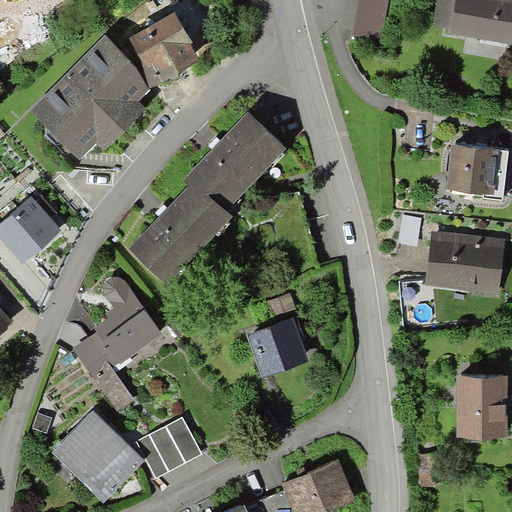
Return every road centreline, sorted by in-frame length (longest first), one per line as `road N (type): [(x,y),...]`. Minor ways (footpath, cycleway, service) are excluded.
road 1 (residential): [(296,42),(225,89),(168,145),(85,249),(52,317),(14,432),(2,511)]
road 2 (residential): [(296,42),(355,246),(375,407)]
road 3 (residential): [(375,407),(342,415),(150,511)]
